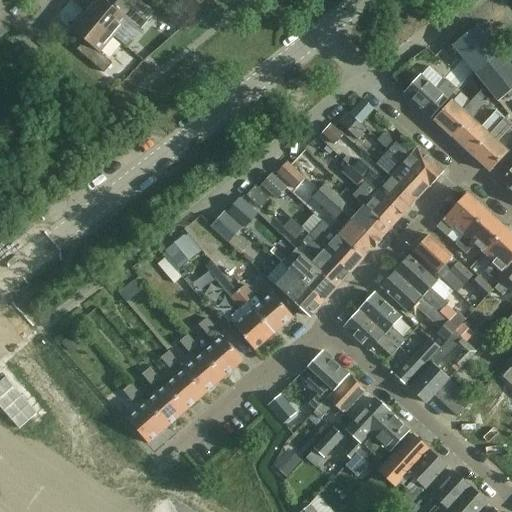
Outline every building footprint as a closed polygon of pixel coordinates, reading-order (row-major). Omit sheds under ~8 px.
[(102,0),(96,0),(86,13),(114,37),(128,21),(140,31),(149,22),(122,0),(121,0),(114,9),(102,0)] [(142,0),(122,0),(149,22),(156,12),(142,0)] [(114,37),(86,13),(72,30),(86,42),(78,51),(105,74),(113,64),(100,54),(114,37)] [(465,62),(462,65),(470,75),(473,72),(474,74),(500,54),(478,27),(452,46),(465,62)] [(496,102),(511,89),(511,69),(500,54),(474,74),(496,102)] [(470,75),(462,65),(453,75),(463,84),(470,75)] [(438,91),(421,77),(405,95),(432,119),(458,89),(448,81),(438,91)] [(484,89),(478,95),(486,102),(490,97),(484,89)] [(453,139),(471,119),(486,102),(478,95),(463,112),(452,102),(434,122),(453,139)] [(363,101),(350,116),(361,126),(374,111),(363,101)] [(471,119),(453,139),(471,155),(504,119),(497,113),(482,129),(471,119)] [(348,115),(339,125),(357,139),(365,130),(361,126),(350,116),(348,115)] [(511,126),(504,119),(471,155),(490,172),(508,152),(497,142),(511,126)] [(0,129),(6,138),(14,133),(8,124),(0,129)] [(322,135),(333,145),(342,136),(330,125),(322,135)] [(389,151),(429,187),(430,188),(444,173),(417,149),(410,157),(396,143),(395,144),(385,134),(378,141),(389,151)] [(24,141),(18,144),(22,151),(28,147),(24,141)] [(391,177),(391,178),(416,201),(429,187),(389,151),(386,154),(377,165),(391,177)] [(318,168),(302,153),(295,161),(310,176),(318,168)] [(352,161),(348,165),(403,216),(416,201),(391,178),(386,183),(361,162),(357,166),(352,161)] [(305,180),(287,163),(277,173),(296,190),(305,180)] [(364,207),(390,230),(403,216),(348,165),(342,172),(360,188),(352,196),(364,207)] [(511,168),(501,181),(511,191),(511,168)] [(290,190),(272,174),(262,185),(280,201),(290,190)] [(377,245),(390,230),(364,207),(357,215),(324,185),(318,192),(377,245)] [(338,235),(364,259),(377,245),(318,192),(312,198),(345,228),(338,235)] [(465,235),(485,212),(466,195),(437,227),(446,236),(455,226),(464,234),(465,235)] [(256,215),(238,200),(228,213),(245,228),(256,215)] [(210,227),(228,243),(243,227),(225,211),(210,227)] [(504,230),(485,212),(465,235),(464,234),(455,244),(465,253),(474,243),(483,252),(504,230)] [(291,220),(282,229),(295,241),(304,232),(291,220)] [(350,273),(364,259),(338,235),(337,236),(323,222),(310,237),(313,240),(350,273)] [(511,237),(504,230),(483,252),(493,261),(484,271),(494,280),(511,260),(511,237)] [(317,257),(311,265),(337,288),(350,273),(313,240),(310,237),(308,235),(302,243),(317,257)] [(184,238),(166,253),(180,270),(198,255),(184,238)] [(424,241),(413,253),(443,280),(450,272),(465,286),(473,277),(453,258),(431,238),(426,243),(424,241)] [(274,248),(269,253),(281,263),(285,258),(274,248)] [(296,251),(283,265),(290,271),(291,272),(324,302),(337,288),(311,265),(304,258),(297,252),(296,251)] [(448,321),(455,314),(446,306),(447,304),(430,288),(437,281),(409,256),(395,272),(448,321)] [(176,283),(182,278),(165,258),(159,263),(176,283)] [(511,266),(493,288),(501,295),(511,283),(511,266)] [(276,286),(285,293),(311,317),(325,303),(324,302),(290,271),(276,286)] [(445,341),(446,339),(454,331),(456,328),(448,321),(395,272),(381,288),(408,313),(414,306),(440,329),(436,332),(445,341)] [(226,280),(229,282),(235,290),(243,283),(235,273),(226,280)] [(258,275),(253,280),(257,284),(262,280),(258,275)] [(479,277),(471,286),(486,300),(494,291),(479,277)] [(229,299),(237,292),(235,290),(229,282),(219,290),(228,300),(229,299)] [(243,286),(237,292),(273,334),(292,317),(272,293),(262,302),(256,295),(253,297),(243,286)] [(118,293),(127,304),(135,298),(126,287),(118,293)] [(273,334),(237,292),(229,299),(238,309),(232,315),(231,320),(235,326),(233,327),(253,351),(273,334)] [(127,304),(118,293),(114,296),(109,299),(100,306),(97,309),(106,320),(127,304)] [(385,332),(399,345),(404,340),(395,332),(388,329),(399,317),(375,295),(359,312),(384,334),(385,332)] [(212,300),(206,306),(215,315),(219,311),(212,300)] [(344,328),(369,350),(376,343),(390,356),(398,347),(399,345),(385,332),(384,334),(359,312),(344,328)] [(215,343),(202,355),(222,378),(242,361),(221,338),(223,336),(207,318),(199,325),(215,343)] [(455,332),(467,343),(467,342),(474,334),(462,324),(456,331),(455,332)] [(434,397),(449,380),(450,379),(436,367),(457,345),(465,351),(452,367),(457,372),(477,352),(467,343),(455,332),(454,331),(446,339),(448,341),(443,346),(442,345),(440,348),(429,360),(432,363),(410,387),(427,404),(434,397)] [(69,354),(80,344),(71,334),(60,344),(69,354)] [(180,342),(190,352),(198,345),(188,334),(180,342)] [(423,367),(429,360),(440,348),(430,339),(413,358),(423,367)] [(161,358),(171,369),(179,362),(169,351),(161,358)] [(316,410),(348,376),(323,353),(308,369),(313,373),(305,382),(318,394),(309,404),(316,410)] [(204,394),(222,378),(202,355),(183,371),(204,394)] [(423,367),(413,358),(411,356),(396,375),(407,385),(423,367)] [(511,364),(501,377),(511,387),(511,364)] [(142,374),(152,385),(160,378),(150,367),(142,374)] [(183,371),(165,387),(186,411),(204,394),(183,371)] [(365,391),(348,376),(316,410),(314,413),(318,416),(320,414),(323,417),(334,404),(344,414),(365,391)] [(456,387),(449,380),(434,397),(441,404),(456,387)] [(123,391),(133,402),(141,394),(131,383),(123,391)] [(167,427),(186,411),(165,387),(146,403),(167,427)] [(441,404),(449,411),(464,394),(456,387),(441,404)] [(464,394),(449,411),(456,417),(471,400),(464,394)] [(271,402),(268,405),(284,424),(296,414),(280,395),(280,396),(271,402)] [(346,431),(357,441),(345,455),(351,461),(392,416),(374,401),(346,431)] [(148,444),(167,427),(146,403),(127,420),(148,444)] [(392,416),(351,461),(346,466),(358,477),(370,464),(366,460),(371,453),(377,459),(379,456),(383,460),(409,432),(392,416)] [(315,451),(325,460),(343,439),(333,430),(315,451)] [(429,450),(412,435),(365,486),(373,493),(387,479),(395,487),(408,474),(429,450)] [(448,467),(429,450),(408,474),(417,483),(395,507),(399,511),(411,511),(416,507),(413,504),(448,467)] [(286,478),(296,467),(283,455),(273,466),(286,478)] [(432,496),(439,502),(429,511),(448,511),(471,488),(454,472),(432,496)] [(448,511),(478,511),(487,503),(471,488),(448,511)] [(297,511),(305,511),(311,507),(312,506),(306,499),(295,509),(297,511)]
